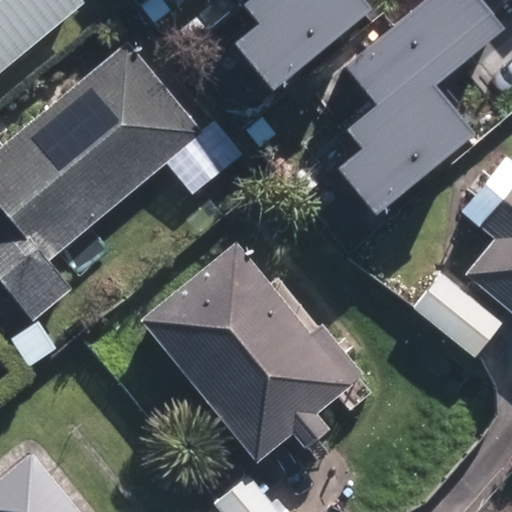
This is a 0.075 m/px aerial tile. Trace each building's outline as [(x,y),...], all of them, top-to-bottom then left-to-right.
[(67,0),(0,0),(0,73),(77,12),(67,0)] [(254,0),(245,8),(262,28),(235,50),(268,91),(362,14),(350,0),(254,0)] [(494,29),(469,0),(422,0),(341,67),(375,108),(350,128),(367,149),(339,171),(373,212),(466,135),(426,85),(494,29)] [(23,325),(57,297),(35,270),(195,141),(122,50),(0,148),(0,295),(1,298),(23,325)] [(511,175),(468,227),(484,240),(453,276),(511,323),(511,175)] [(302,341),(226,248),(129,325),(247,469),(284,440),(298,457),(321,438),(307,420),(354,382),(313,333),(302,341)] [(474,362),(500,329),(438,280),(411,315),(474,362)] [(0,511),(67,511),(25,461),(0,480),(0,511)] [(267,511),(245,484),(212,511),(267,511)]
